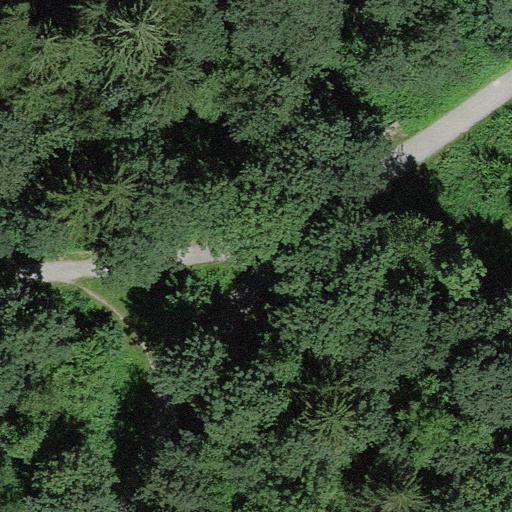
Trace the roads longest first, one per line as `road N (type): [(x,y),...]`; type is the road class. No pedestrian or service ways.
road 1 (track): [(511,81),(289,243),(0,279)]
road 2 (track): [(289,243),(210,340),(165,416),(130,511)]
road 3 (track): [(68,271),(133,330),(165,416)]
